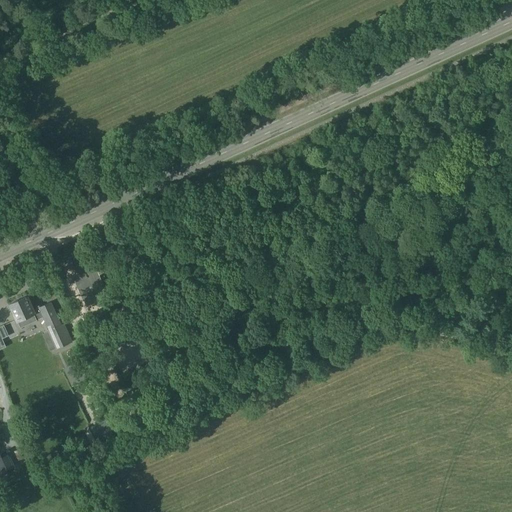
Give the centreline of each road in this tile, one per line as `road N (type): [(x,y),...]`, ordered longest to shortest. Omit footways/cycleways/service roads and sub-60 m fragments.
road 1 (track): [(511,353),(412,328),(376,335),(150,435),(136,428),(47,236)]
road 2 (secondary): [(0,257),(511,25)]
